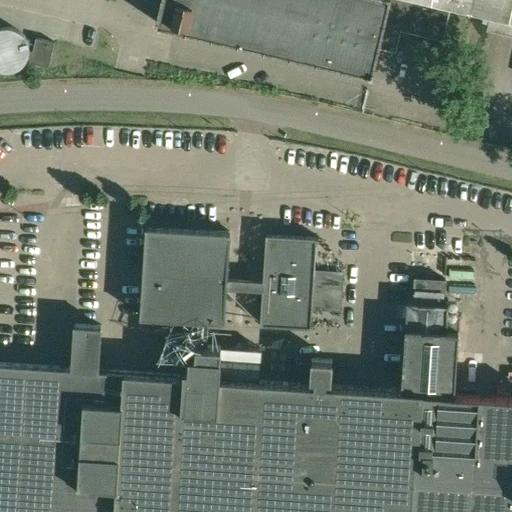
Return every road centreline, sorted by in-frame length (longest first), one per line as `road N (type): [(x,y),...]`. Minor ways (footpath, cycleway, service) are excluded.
road 1 (unclassified): [(0,102),(213,105),(511,167)]
road 2 (unknown): [(119,166),(113,357)]
